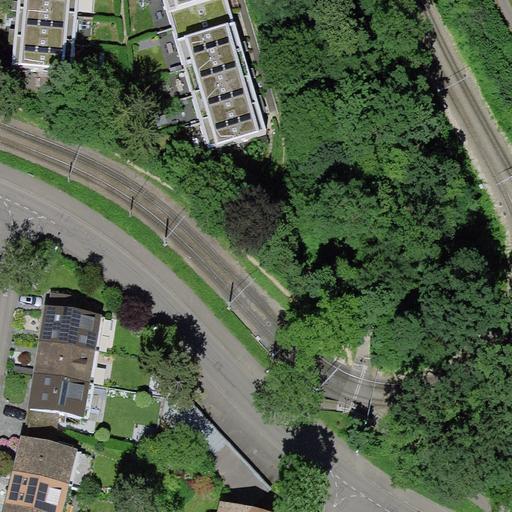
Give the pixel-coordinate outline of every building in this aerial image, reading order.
[(16,13),(76,18),(77,0),(17,0),(17,4),(16,13)] [(162,0),(167,15),(217,0),(162,0)] [(14,41),(74,46),(76,18),(16,13),(15,32),(14,41)] [(183,71),(241,54),(239,46),(233,27),(175,44),(183,71)] [(72,74),(74,46),(14,41),(14,47),(12,69),(72,74)] [(191,98),(249,81),(246,73),(241,54),(183,71),(191,98)] [(199,125),(257,108),(254,100),(249,81),(191,98),(199,125)] [(257,108),(199,125),(207,152),(265,135),(259,114),(257,108)] [(50,310),(48,310),(45,326),(42,344),(92,352),(97,318),(76,314),(79,299),(52,295),(50,310)] [(92,352),(42,344),(38,367),(36,376),(86,384),(92,352)] [(86,384),(36,376),(33,395),(30,411),(31,411),(29,425),(30,425),(55,431),(58,415),(81,419),(87,384),(86,384)] [(27,441),(24,440),(20,458),(16,474),(65,486),(73,452),(54,447),(58,431),(55,431),(30,425),(27,441)] [(493,479),(507,485),(507,484),(511,471),(511,441),(502,437),(487,477),(493,479)] [(58,511),(65,486),(16,474),(12,491),(8,506),(33,511),(58,511)]
